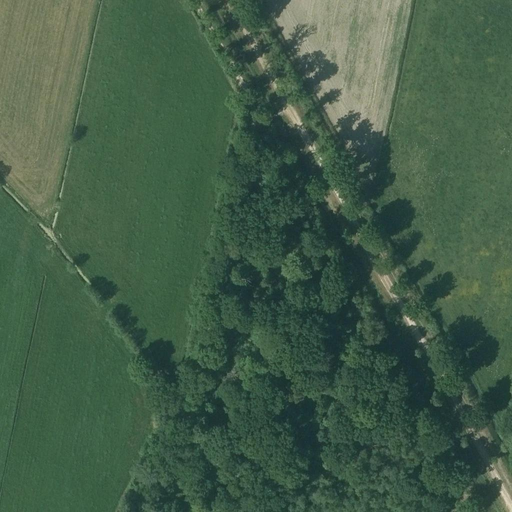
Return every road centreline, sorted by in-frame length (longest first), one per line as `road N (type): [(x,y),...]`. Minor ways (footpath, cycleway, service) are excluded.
road 1 (track): [(511,510),(284,110)]
road 2 (track): [(169,511),(251,123)]
road 3 (track): [(251,123),(248,96),(192,0)]
road 4 (track): [(284,110),(222,0)]
